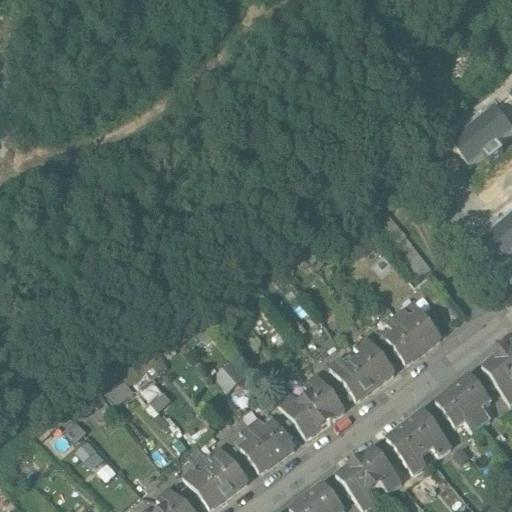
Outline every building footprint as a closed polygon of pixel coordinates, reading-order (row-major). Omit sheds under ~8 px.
[(511,98),(508,94),(493,105),(511,130),(511,129),(511,98)] [(448,141),(467,165),(483,153),(488,159),(502,149),(496,142),(511,130),(493,105),(448,141)] [(511,213),(477,241),(496,265),(511,252),(511,213)] [(420,311),(411,300),(403,306),(411,317),(393,331),(389,326),(380,332),(404,363),(440,336),(420,310),(420,311)] [(403,306),(385,320),(389,326),(393,331),(411,317),(403,306)] [(366,336),(353,345),(360,355),(373,345),(366,336)] [(511,341),(505,346),(493,355),(493,356),(480,365),(501,392),(501,391),(511,383),(511,341)] [(348,364),(334,375),(355,401),(393,372),(373,345),(360,355),(348,364)] [(340,355),(327,366),(334,375),(348,364),(340,355)] [(231,363),(216,375),(229,392),(245,381),(231,363)] [(469,374),(434,401),(453,427),(462,420),(480,406),(489,400),(469,374)] [(316,375),(303,385),(310,394),(323,384),(316,375)] [(144,392),(164,414),(177,402),(156,381),(144,392)] [(511,383),(501,391),(508,400),(511,397),(511,383)] [(298,403),(285,414),(305,440),(344,410),(323,384),(310,394),(298,403)] [(291,394),(278,405),(285,414),(298,403),(291,394)] [(480,406),(462,420),(470,431),(488,417),(480,406)] [(142,410),(131,418),(147,438),(157,429),(142,410)] [(422,410),(385,440),(406,466),(418,457),(430,447),(443,437),(422,410)] [(258,419),(240,433),(244,438),(248,444),(266,430),(258,419)] [(266,430),(248,444),(244,438),(235,445),(259,476),(294,449),(275,424),(266,430)] [(443,437),(430,447),(437,456),(450,446),(443,437)] [(219,449),(207,459),(214,468),(227,458),(219,449)] [(360,458),(348,467),(349,468),(335,479),(355,505),(356,505),(369,495),(380,486),(393,476),(394,475),(374,449),(360,459),(360,458)] [(418,457),(407,466),(414,475),(425,466),(418,457)] [(202,478),(189,488),(207,511),(212,511),(248,485),(227,458),(214,468),(202,478)] [(194,468),(182,478),(189,488),(202,478),(194,468)] [(393,476),(380,486),(387,495),(400,485),(393,476)] [(343,511),(324,487),(291,511),(343,511)] [(168,493),(156,505),(163,511),(165,511),(176,501),(168,493)] [(369,495),(356,505),(361,511),(364,511),(376,504),(369,495)] [(187,511),(176,501),(165,511),(187,511)]
